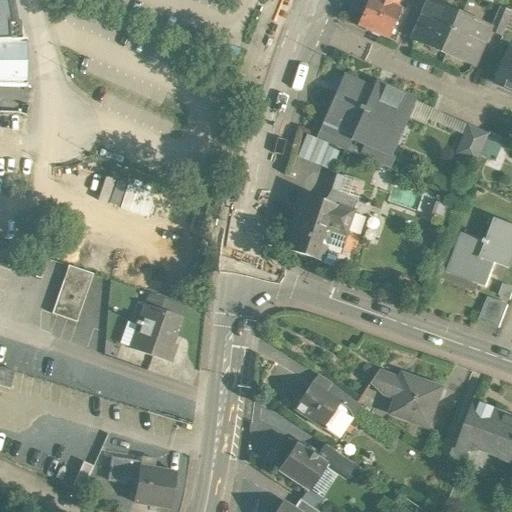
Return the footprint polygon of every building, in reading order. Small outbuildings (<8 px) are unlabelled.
[(0,0),(0,26),(19,26),(11,0),(0,0)] [(375,0),(366,0),(355,27),(387,40),(399,10),(396,8),(375,0)] [(375,0),(396,8),(399,0),(375,0)] [(431,2),(430,1),(428,7),(413,41),(415,42),(417,38),(446,50),(461,14),(431,2)] [(511,11),(500,6),(491,27),(492,28),(490,32),(502,37),(511,11)] [(491,27),(461,14),(446,50),(475,62),(473,67),(475,68),(490,32),(492,28),(491,27)] [(0,41),(19,41),(19,26),(0,26),(0,41)] [(19,41),(0,41),(0,86),(24,88),(24,86),(22,86),(22,76),(24,76),(24,75),(22,75),(23,43),(24,43),(24,41),(19,41)] [(511,57),(507,56),(495,85),(511,91),(511,57)] [(414,100),(375,84),(373,88),(342,75),(316,140),(389,170),(395,157),(391,155),(414,100)] [(489,135),(468,126),(456,155),(476,164),(489,135)] [(353,201),(333,191),(328,206),(336,209),(335,214),(349,219),(350,214),(349,213),(353,201)] [(328,206),(302,198),(284,252),(320,264),(325,249),(317,246),(323,229),(343,235),(349,219),(335,214),(336,209),(328,206)] [(483,240),(482,243),(476,240),(461,234),(447,273),(485,287),(494,263),(508,269),(511,259),(511,226),(495,220),(487,241),(483,240)] [(92,275),(68,266),(51,314),(76,323),(92,275)] [(496,302),(487,324),(499,328),(507,306),(496,302)] [(180,318),(143,305),(137,322),(133,321),(132,324),(140,327),(132,350),(168,363),(175,346),(168,343),(170,338),(173,339),(180,318)] [(13,371),(0,367),(0,386),(9,389),(13,371)] [(359,407),(317,375),(311,385),(339,404),(346,409),(349,413),(351,418),(359,407)] [(403,381),(390,376),(383,395),(396,399),(403,381)] [(442,389),(405,376),(396,399),(392,412),(411,418),(410,423),(428,429),(442,389)] [(339,404),(311,385),(294,410),(322,429),(339,404)] [(480,406),(474,404),(469,416),(471,417),(466,430),(464,429),(460,441),(457,448),(470,452),(479,452),(481,446),(503,454),(502,458),(511,462),(511,418),(494,411),(494,409),(480,403),(480,406)] [(339,404),(322,429),(336,439),(351,418),(349,413),(346,409),(339,404)] [(379,421),(359,407),(351,418),(372,432),(379,421)] [(111,435),(100,432),(98,440),(108,443),(111,435)] [(457,439),(449,459),(459,466),(465,469),(470,452),(457,448),(460,441),(457,439)] [(304,451),(295,445),(277,472),(307,492),(325,465),(316,459),(318,455),(307,447),(304,451)] [(355,466),(324,445),(318,455),(316,459),(325,465),(346,479),(355,466)] [(141,462),(111,458),(108,478),(110,478),(110,482),(124,484),(124,481),(136,483),(139,468),(140,468),(141,462)] [(140,468),(139,468),(136,483),(133,503),(169,509),(175,474),(140,468)] [(316,511),(299,500),(292,510),(294,511),(316,511)] [(294,511),(292,510),(282,503),(275,511),(294,511)]
